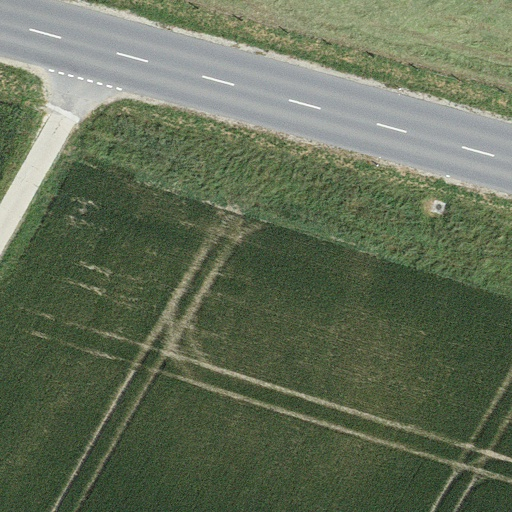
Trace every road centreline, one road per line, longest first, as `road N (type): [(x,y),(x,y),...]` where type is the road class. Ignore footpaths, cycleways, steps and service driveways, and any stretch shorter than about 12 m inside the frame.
road 1 (tertiary): [(0,17),(511,158)]
road 2 (track): [(104,45),(0,227)]
